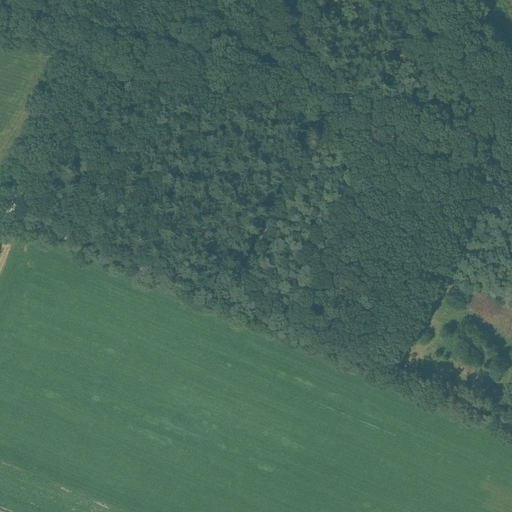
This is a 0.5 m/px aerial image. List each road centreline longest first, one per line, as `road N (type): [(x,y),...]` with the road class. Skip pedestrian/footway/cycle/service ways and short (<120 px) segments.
road 1 (unclassified): [(0,221),(94,0)]
road 2 (track): [(511,102),(448,0)]
